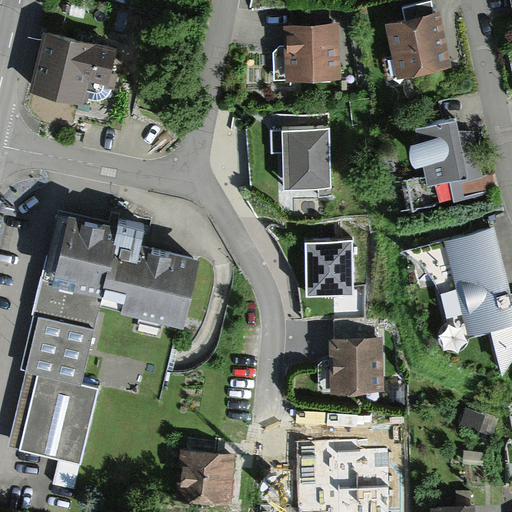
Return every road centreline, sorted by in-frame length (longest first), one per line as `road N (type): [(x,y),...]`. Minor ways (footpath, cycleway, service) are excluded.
road 1 (residential): [(184,171),(217,202),(267,286),(267,451)]
road 2 (residential): [(184,171),(0,150)]
road 3 (residential): [(511,174),(473,0)]
road 4 (residential): [(223,0),(200,135),(184,171)]
